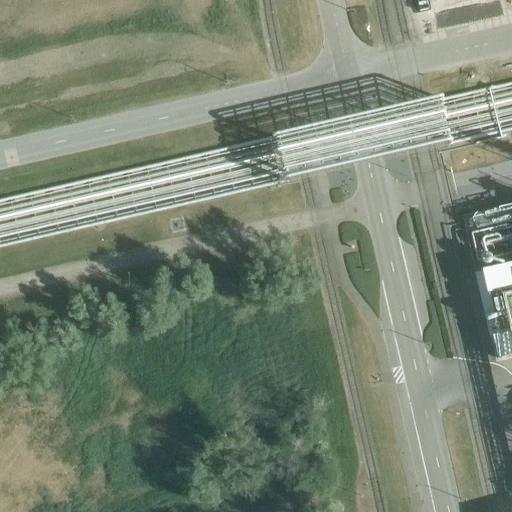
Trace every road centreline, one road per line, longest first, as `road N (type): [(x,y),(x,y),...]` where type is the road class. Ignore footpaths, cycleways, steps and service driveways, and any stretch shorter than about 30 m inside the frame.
road 1 (unknown): [(0,289),(376,203)]
road 2 (unknown): [(511,161),(376,203)]
